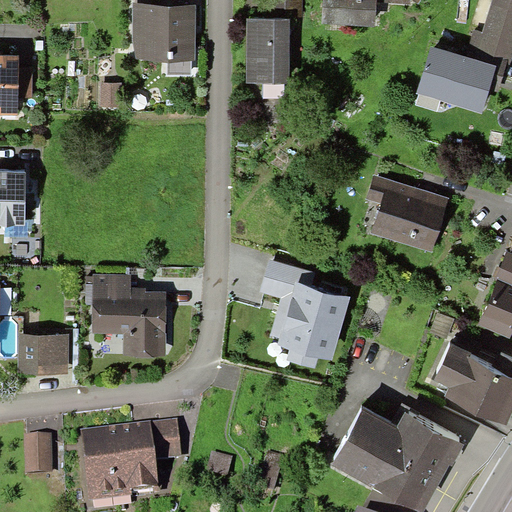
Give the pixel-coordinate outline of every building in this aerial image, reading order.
[(411,0),(325,0),(325,12),(410,16),(411,0)] [(474,30),(465,57),(496,66),(494,73),(506,78),(511,58),(511,0),(492,0),(482,32),(474,30)] [(201,3),(133,1),(131,66),(199,68),(201,3)] [(294,15),(247,15),(247,76),(295,75),(294,15)] [(465,57),(430,46),(416,94),(482,113),(494,73),(496,66),(465,57)] [(28,52),(0,51),(0,110),(27,111),(28,52)] [(0,225),(30,225),(29,168),(0,168),(0,225)] [(454,200),(380,176),(362,229),(437,252),(454,200)] [(511,249),(511,253),(505,250),(494,277),(498,278),(478,324),(510,338),(511,334),(511,249)] [(341,282),(288,267),(270,330),(323,345),(341,282)] [(134,271),(93,271),(93,332),(124,332),(124,354),(166,354),(166,284),(134,284),(134,271)] [(511,418),(511,363),(455,339),(435,386),(511,419),(511,418)] [(427,511),(467,442),(372,390),(333,461),(425,511),(427,511)] [(171,424),(79,434),(86,499),(178,489),(171,424)]
